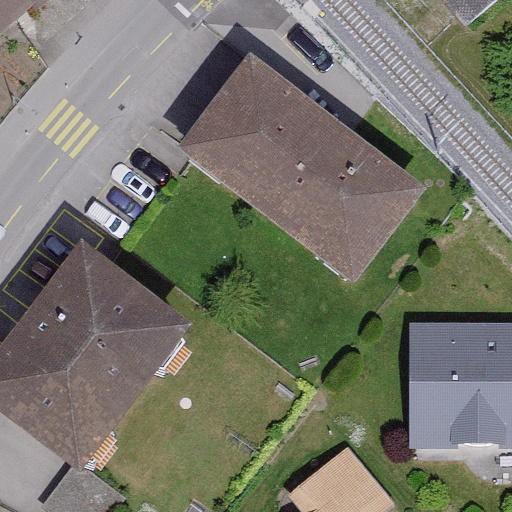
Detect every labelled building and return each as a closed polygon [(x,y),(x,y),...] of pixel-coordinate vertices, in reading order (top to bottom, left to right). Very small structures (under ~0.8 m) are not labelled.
[(0,0),(0,26),(30,0),(0,0)] [(496,0),(449,0),(471,23),(496,0)] [(437,196),(261,70),(195,163),(371,288),(437,196)] [(180,335),(85,267),(0,386),(0,406),(86,467),(180,335)] [(511,339),(423,341),(425,446),(511,444),(511,339)] [(290,503),(296,511),(395,511),(396,511),(348,454),(290,503)] [(116,511),(121,506),(73,474),(47,511),(116,511)]
